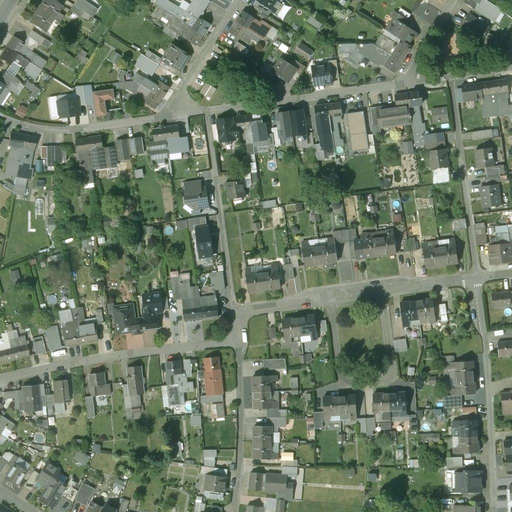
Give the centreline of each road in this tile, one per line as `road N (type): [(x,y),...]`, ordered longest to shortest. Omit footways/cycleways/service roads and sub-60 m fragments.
road 1 (residential): [(0,379),(237,342)]
road 2 (residential): [(497,511),(489,349),(476,275)]
road 3 (residential): [(177,114),(410,83)]
road 4 (residential): [(329,297),(342,375),(383,380),(390,361),(379,289)]
road 5 (residential): [(0,116),(63,130),(177,114)]
road 6 (residential): [(233,315),(207,143)]
road 7 (residential): [(237,511),(237,342)]
road 8 (residential): [(476,275),(455,109)]
road 9 (residential): [(177,114),(183,83),(237,0)]
